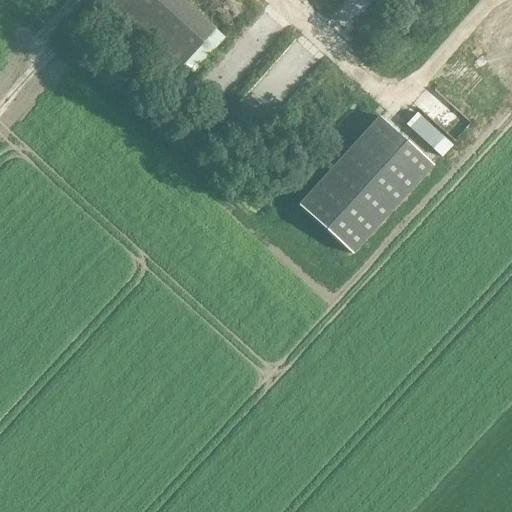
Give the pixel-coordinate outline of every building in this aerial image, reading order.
[(251,21),(266,36),(274,28),(259,13),(251,21)] [(203,28),(171,59),(181,69),(213,39),(203,28)] [(289,74),(292,60),(278,56),(270,91),(288,95),(292,75),(289,74)] [(201,89),(224,100),(238,69),(214,59),(201,89)] [(467,94),(478,84),(468,72),(456,82),(467,94)] [(416,115),(404,127),(440,160),(451,148),(416,115)] [(432,165),(379,117),(298,206),(351,254),(432,165)]
